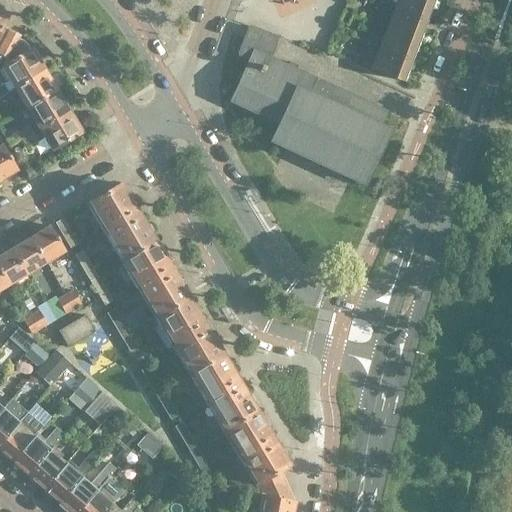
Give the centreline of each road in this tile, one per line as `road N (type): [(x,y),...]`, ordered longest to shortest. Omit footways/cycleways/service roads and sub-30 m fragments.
road 1 (primary): [(395,323),(510,0)]
road 2 (unclassified): [(395,323),(313,297),(274,271),(173,110)]
road 3 (unclassified): [(141,132),(238,300),(266,323),(335,348)]
road 4 (unclassified): [(42,0),(90,48),(141,132)]
road 5 (residential): [(0,216),(141,132)]
road 6 (residential): [(335,348),(325,511)]
road 7 (primary): [(360,511),(384,365)]
road 8 (unclassified): [(173,110),(104,0)]
